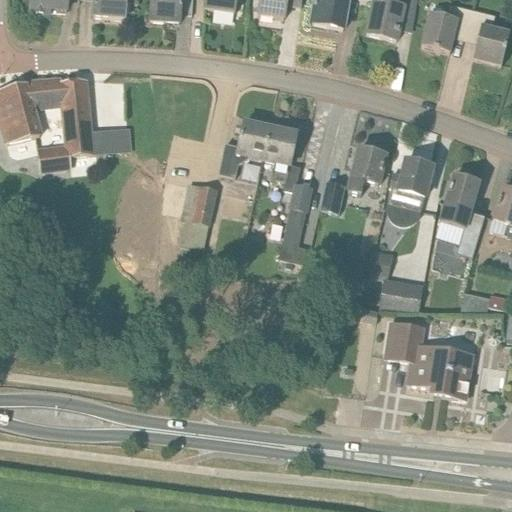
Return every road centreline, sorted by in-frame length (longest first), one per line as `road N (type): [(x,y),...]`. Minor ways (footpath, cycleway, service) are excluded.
road 1 (residential): [(511,147),(372,99),(261,74),(121,60),(2,65)]
road 2 (primary): [(415,464),(139,429)]
road 3 (primary): [(139,429),(56,400),(0,400)]
road 4 (primary): [(0,422),(76,436),(139,429)]
